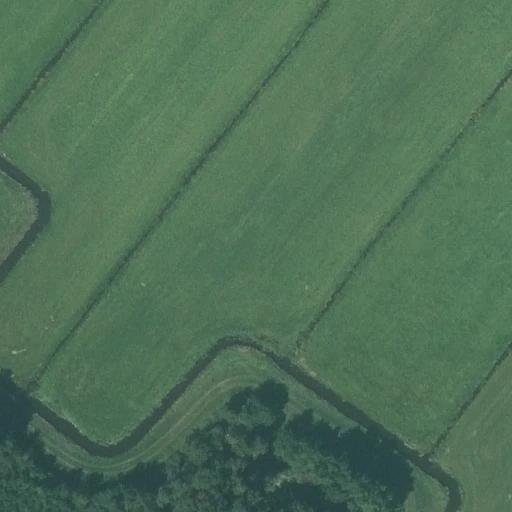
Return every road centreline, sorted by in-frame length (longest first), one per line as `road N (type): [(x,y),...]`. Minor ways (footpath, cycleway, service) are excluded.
road 1 (track): [(421,511),(244,383),(307,294)]
road 2 (track): [(244,383),(206,400),(138,475),(91,479),(0,415)]
